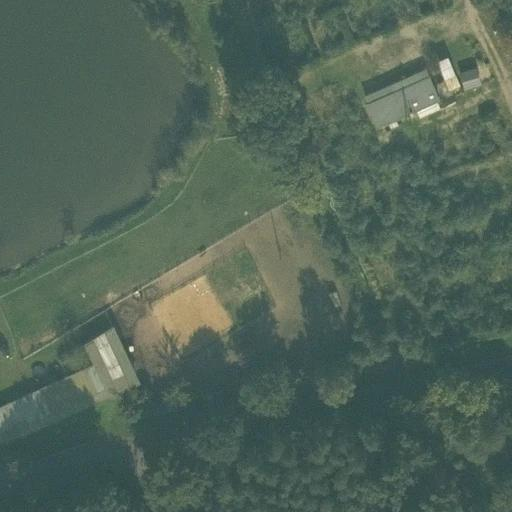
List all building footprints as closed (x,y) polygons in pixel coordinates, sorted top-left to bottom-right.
[(435,59),(442,78),(454,73),(446,54),(435,59)] [(365,101),(428,74),(425,66),(361,94),(365,101)] [(476,66),(458,71),(463,88),(481,83),(476,66)] [(459,85),(454,73),(442,78),(447,89),(459,85)] [(428,74),(365,101),(375,126),(415,109),(436,99),(439,98),(428,74)] [(440,108),(436,99),(415,109),(419,117),(440,108)] [(96,370),(107,394),(135,382),(111,326),(83,343),(84,345),(96,370)] [(0,443),(107,394),(96,370),(0,413),(0,443)]
